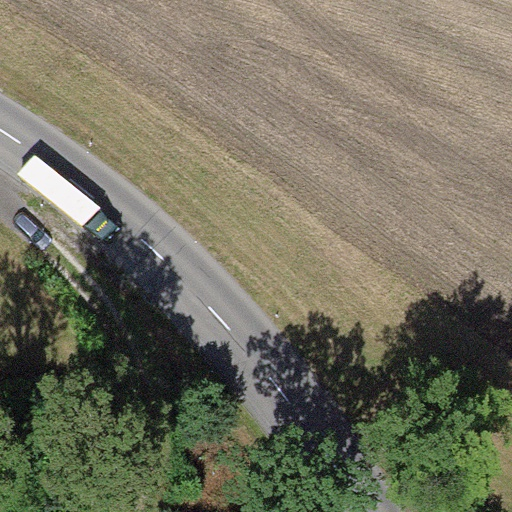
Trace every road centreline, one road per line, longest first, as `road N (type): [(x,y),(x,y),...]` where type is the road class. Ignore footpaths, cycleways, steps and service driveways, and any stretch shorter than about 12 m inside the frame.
road 1 (tertiary): [(353,511),(176,281),(0,136)]
road 2 (track): [(124,511),(138,491),(176,281)]
